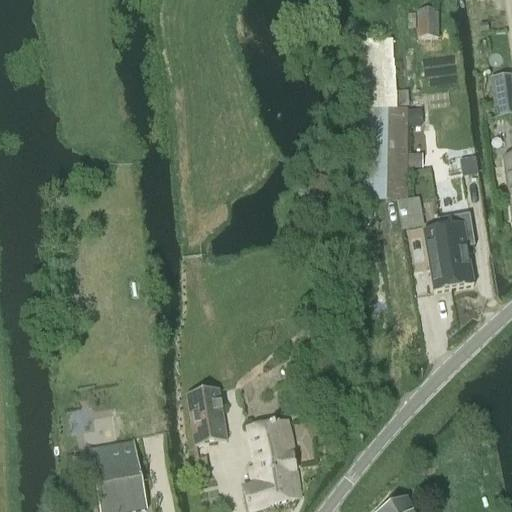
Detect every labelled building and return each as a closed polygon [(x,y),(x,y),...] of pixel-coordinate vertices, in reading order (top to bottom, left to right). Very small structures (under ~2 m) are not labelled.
[(464,0),(467,17),(494,14),(492,0),(464,0)] [(438,42),(438,13),(417,13),(417,42),(438,42)] [(362,110),(360,203),(396,203),(401,233),(423,230),(417,201),(410,201),(407,202),(407,107),(395,106),(395,87),(393,87),(393,46),(366,45),(365,77),(358,77),(358,110),(362,110)] [(511,79),(491,82),(495,118),(511,115),(511,79)] [(451,270),(468,267),(466,251),(476,249),(473,236),(463,238),(461,226),(444,229),(451,270)] [(472,288),(468,267),(451,270),(444,229),(422,233),(434,295),(472,288)] [(331,383),(332,392),(341,391),(340,383),(331,383)] [(217,391),(185,396),(194,449),(226,443),(217,391)] [(268,427),(246,431),(254,471),(249,473),(253,486),(243,489),(248,511),(254,511),(300,499),(285,423),(276,426),(276,423),(267,425),(268,427)] [(146,511),(134,444),(88,453),(98,511),(146,511)] [(413,511),(407,502),(389,511),(413,511)]
